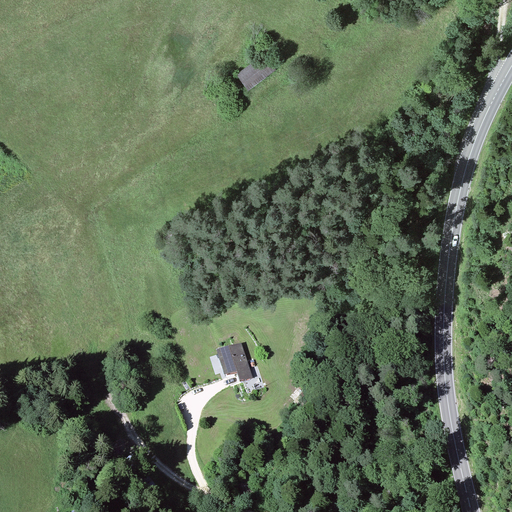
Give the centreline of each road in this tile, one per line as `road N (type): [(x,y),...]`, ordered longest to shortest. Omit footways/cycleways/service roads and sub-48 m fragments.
road 1 (secondary): [(511,65),(470,154),(447,261),(444,376),(471,511)]
road 2 (track): [(112,401),(148,457),(246,511)]
